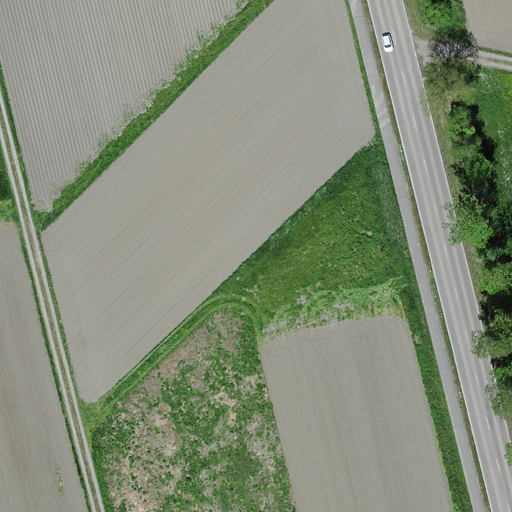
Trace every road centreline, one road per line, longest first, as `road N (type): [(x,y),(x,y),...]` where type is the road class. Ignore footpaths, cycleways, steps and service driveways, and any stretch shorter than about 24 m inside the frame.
road 1 (secondary): [(389,0),(511,495)]
road 2 (track): [(93,511),(0,127)]
